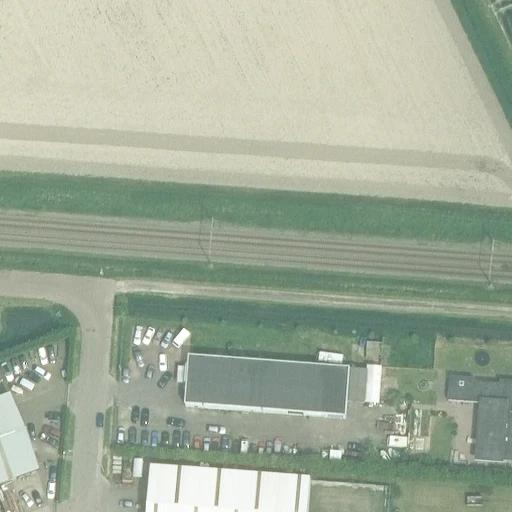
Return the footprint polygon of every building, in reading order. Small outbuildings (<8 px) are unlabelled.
[(188,359),(185,407),(346,420),(348,385),(349,371),(188,359)] [(174,375),(185,376),(185,361),(174,361),(174,375)] [(376,368),(375,390),(391,391),(393,370),(376,368)] [(479,436),(477,461),(511,463),(511,383),(500,382),(499,386),(474,384),(474,380),(450,378),(448,403),(488,405),(485,437),(479,436)] [(9,397),(0,399),(0,486),(37,473),(9,397)] [(150,468),(146,511),(308,511),(310,480),(150,468)] [(27,476),(20,483),(37,500),(44,493),(27,476)]
